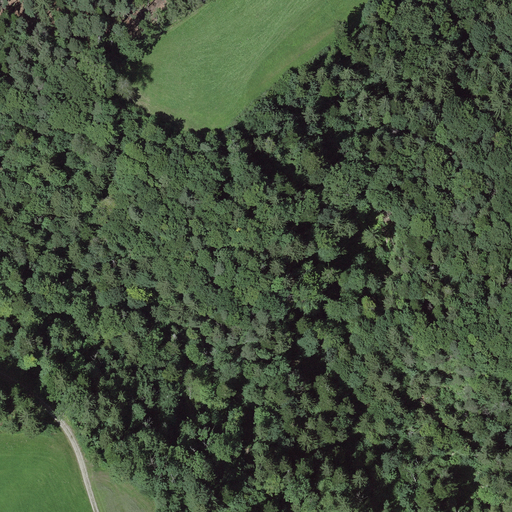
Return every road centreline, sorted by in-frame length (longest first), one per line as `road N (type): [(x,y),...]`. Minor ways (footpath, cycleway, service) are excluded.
road 1 (track): [(162,339),(0,258)]
road 2 (track): [(99,511),(73,437),(48,407),(0,374)]
